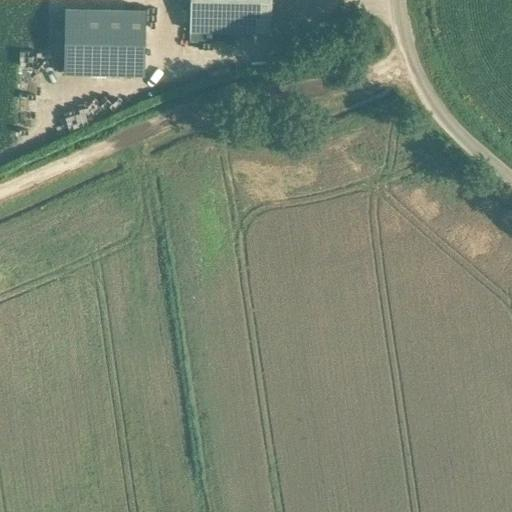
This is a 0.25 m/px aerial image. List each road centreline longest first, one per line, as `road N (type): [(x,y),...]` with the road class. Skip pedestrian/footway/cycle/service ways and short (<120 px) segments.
road 1 (track): [(411,63),(183,109),(0,191)]
road 2 (unclassified): [(511,178),(433,104),(411,63),(397,0)]
